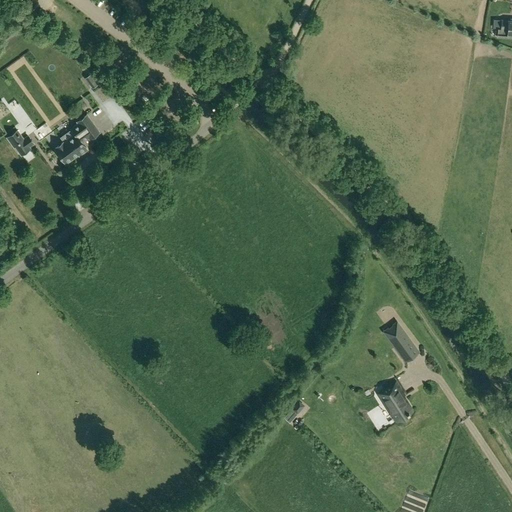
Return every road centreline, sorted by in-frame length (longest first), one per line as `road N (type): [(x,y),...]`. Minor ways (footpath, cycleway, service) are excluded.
road 1 (track): [(259,79),(400,219),(511,392)]
road 2 (unclassified): [(0,284),(234,106)]
